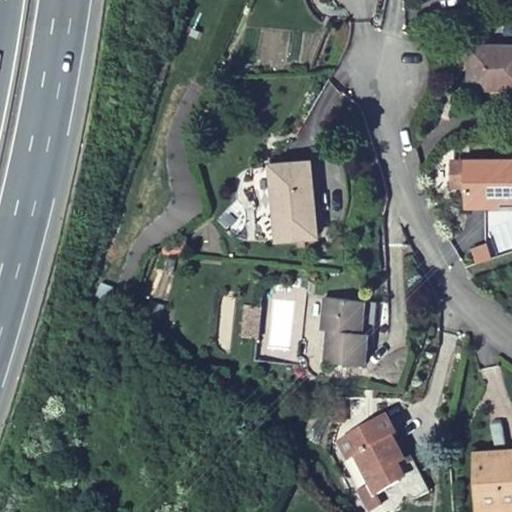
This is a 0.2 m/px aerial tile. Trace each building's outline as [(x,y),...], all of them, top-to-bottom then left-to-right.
[(511,38),(479,39),(481,82),(511,80),(511,38)] [(323,149),(280,152),(284,229),(322,227),(320,178),(325,178),(323,149)] [(511,156),(458,155),(458,180),(471,180),(470,196),(511,198),(511,156)] [(366,295),(326,290),(321,322),(329,324),(324,353),(367,361),(372,329),(362,327),(366,295)] [(260,297),(249,296),(245,325),(257,327),(260,297)] [(355,449),(371,482),(375,491),(377,490),(402,477),(410,493),(420,497),(433,491),(415,452),(407,456),(395,431),(400,428),(391,410),(339,436),(348,452),(355,449)] [(511,511),(511,451),(480,453),(482,511),(511,511)] [(375,491),(371,482),(360,487),(369,506),(382,500),(377,490),(375,491)]
